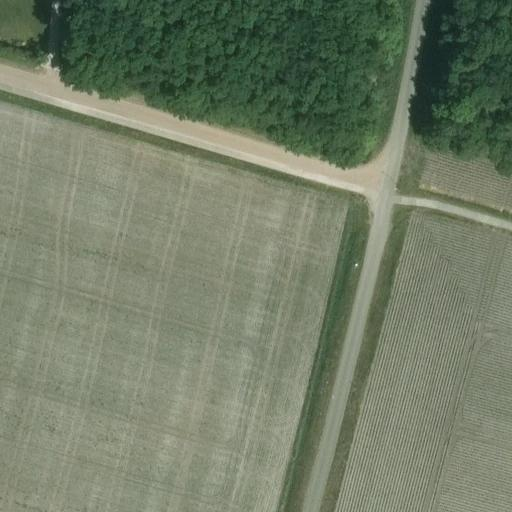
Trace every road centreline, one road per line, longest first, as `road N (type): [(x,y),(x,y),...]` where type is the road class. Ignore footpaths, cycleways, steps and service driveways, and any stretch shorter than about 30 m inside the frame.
road 1 (unclassified): [(303,511),(385,200),(421,0)]
road 2 (track): [(0,76),(387,188)]
